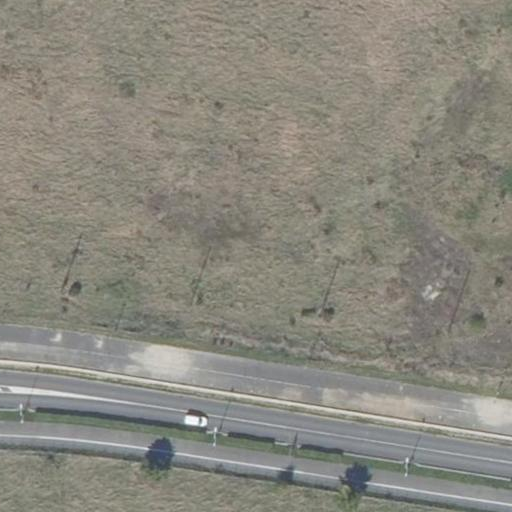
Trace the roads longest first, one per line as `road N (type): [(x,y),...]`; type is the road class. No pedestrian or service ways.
road 1 (secondary): [(164,406),(511,463)]
road 2 (secondary): [(164,406),(0,378)]
road 3 (secondary): [(0,399),(164,406)]
